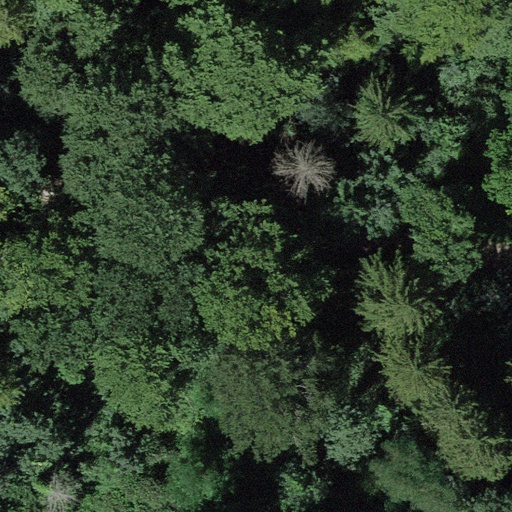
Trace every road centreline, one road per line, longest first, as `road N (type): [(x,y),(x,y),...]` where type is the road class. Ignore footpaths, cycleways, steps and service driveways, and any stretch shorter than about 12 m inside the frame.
road 1 (track): [(0,174),(511,244)]
road 2 (track): [(181,0),(230,105),(300,213)]
